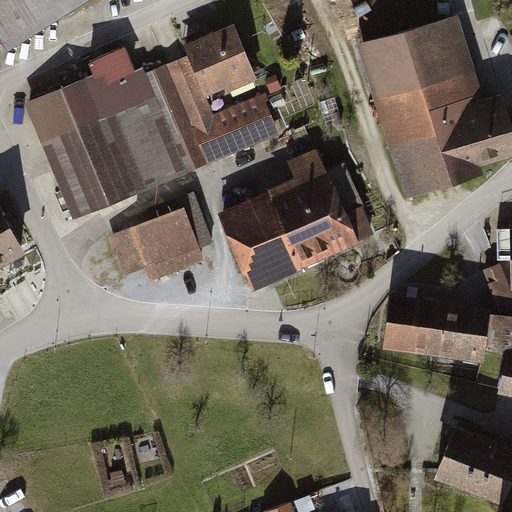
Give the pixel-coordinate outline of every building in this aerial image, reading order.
[(0,0),(0,33),(12,53),(95,0),(0,0)] [(458,13),(356,46),(407,197),(487,171),(484,162),(511,152),(511,108),(507,94),(487,101),(458,13)] [(168,65),(194,126),(215,117),(208,100),(265,76),(241,20),(185,44),(190,56),(168,65)] [(77,222),(210,165),(194,126),(168,65),(149,74),(141,56),(27,105),(77,222)] [(264,96),(215,117),(194,126),(210,165),(281,135),(264,96)] [(256,288),(380,232),(367,205),(351,212),(322,148),(293,162),(300,179),(222,214),(256,288)] [(198,203),(110,238),(126,279),(144,271),(149,285),(204,263),(198,249),(214,242),(198,203)] [(0,258),(20,247),(0,210),(0,258)] [(505,314),(511,315),(511,289),(502,266),(488,271),(505,314)] [(497,313),(498,308),(396,293),(388,349),(490,364),(492,348),(511,350),(511,315),(505,314),(497,313)] [(462,417),(441,474),(511,500),(511,439),(508,438),(509,434),(462,417)]
